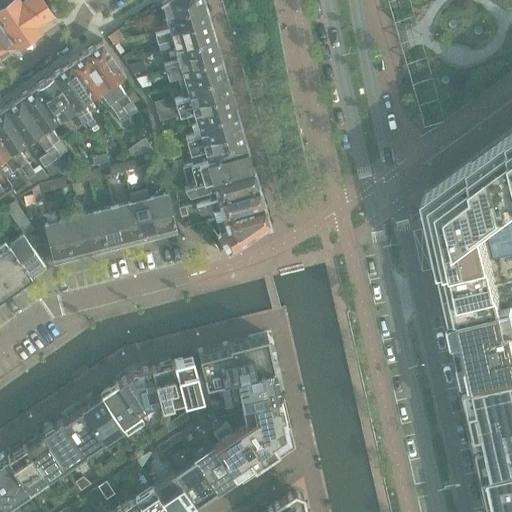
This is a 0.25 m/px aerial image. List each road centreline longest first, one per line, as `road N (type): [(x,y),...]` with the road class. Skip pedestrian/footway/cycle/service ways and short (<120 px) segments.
road 1 (tertiary): [(367,189),(438,511)]
road 2 (tertiary): [(465,511),(394,194)]
road 3 (residential): [(0,344),(53,310),(185,276)]
road 4 (tertiary): [(394,194),(355,0)]
road 5 (tertiary): [(328,0),(367,189)]
road 6 (unclassified): [(394,194),(511,110)]
road 7 (residential): [(100,0),(77,31),(0,85)]
